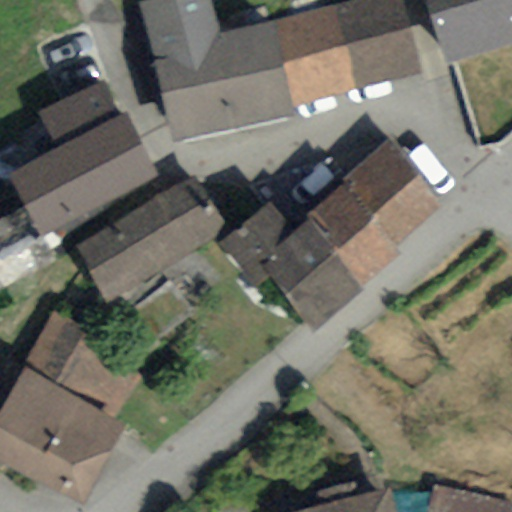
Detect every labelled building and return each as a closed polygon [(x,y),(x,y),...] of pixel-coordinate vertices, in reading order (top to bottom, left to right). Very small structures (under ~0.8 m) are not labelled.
[(209,0),(135,0),(169,132),(296,99),(275,15),(217,29),(209,0)] [(329,0),(275,15),(296,99),(422,63),(402,0),(329,0)] [(511,0),(427,0),(444,53),(511,31),(511,0)] [(44,142),(0,165),(0,167),(16,198),(0,206),(0,273),(44,249),(31,224),(154,158),(105,67),(27,109),(44,142)] [(293,220),(268,191),(217,234),(255,278),(269,266),(308,311),(438,199),(386,140),(293,220)] [(223,220),(191,168),(75,237),(106,290),(223,220)] [(122,345),(51,306),(0,399),(0,453),(80,497),(125,416),(115,410),(136,371),(114,359),(122,345)] [(396,511),(387,480),(274,511),(273,511),(396,511)] [(511,511),(511,510),(511,505),(434,487),(427,511),(511,511)]
